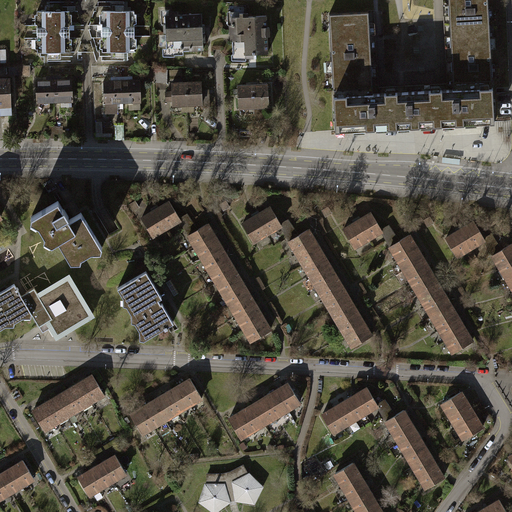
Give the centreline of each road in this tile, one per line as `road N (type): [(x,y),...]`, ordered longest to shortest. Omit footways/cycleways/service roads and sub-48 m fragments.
road 1 (residential): [(0,355),(474,375),(505,429),(443,511)]
road 2 (tertiary): [(0,160),(247,165),(511,189)]
